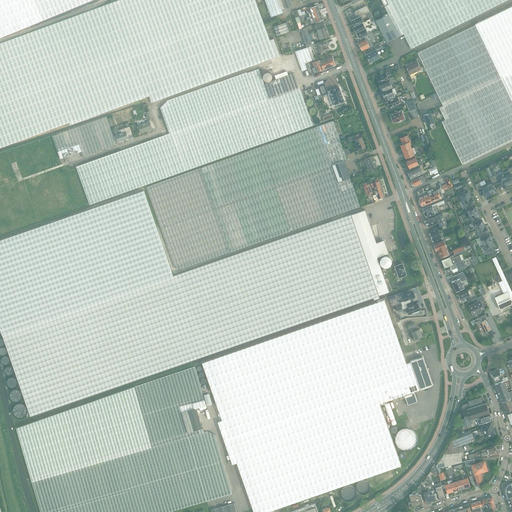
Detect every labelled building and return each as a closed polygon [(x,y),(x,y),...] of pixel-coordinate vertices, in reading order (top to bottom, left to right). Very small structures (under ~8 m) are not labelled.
[(0,0),(0,38),(92,0),(0,0)] [(118,0),(119,0),(0,43),(0,147),(69,122),(70,124),(140,99),(144,97),(147,96),(149,96),(151,102),(280,56),(274,38),(270,40),(263,23),(254,0),(118,0)] [(264,0),(271,17),(282,13),(277,0),(264,0)] [(281,0),(285,9),(292,6),(290,0),(281,0)] [(384,7),(387,14),(388,13),(400,36),(403,34),(411,49),(433,37),(475,16),(506,0),(385,0),(388,4),(384,7)] [(380,6),(379,5),(379,4),(379,3),(378,2),(377,2),(376,1),(375,1),(373,1),(372,2),(371,2),(371,3),(370,4),(370,5),(370,6),(370,7),(370,8),(371,9),(373,10),(373,11),(375,11),(376,11),(377,10),(378,10),(379,8),(379,7),(380,6)] [(310,14),(312,13),(319,10),(318,5),(308,9),(310,14)] [(475,25),(418,53),(437,92),(443,106),(511,73),(511,6),(475,24),(475,25)] [(352,20),(351,21),(352,24),(353,24),(354,26),(362,22),(363,22),(360,16),(363,15),(361,9),(355,11),(354,13),(357,18),(352,20)] [(307,20),(309,19),(321,15),(319,10),(312,13),(312,16),(306,18),(307,20)] [(382,17),(375,21),(385,40),(387,43),(398,37),(400,36),(388,13),(387,14),(382,16),(382,17)] [(323,20),(321,15),(309,19),(311,24),(323,20)] [(315,24),(317,30),(325,27),(323,21),(315,24)] [(277,35),(288,32),(285,22),(274,26),(277,35)] [(354,27),(353,28),(354,31),(355,30),(357,33),(365,29),(362,22),(354,26),(353,26),(354,27)] [(325,28),(325,27),(317,30),(318,35),(319,39),(328,36),(326,28),(325,28)] [(365,29),(357,33),(358,35),(356,36),(358,39),(359,38),(359,39),(364,37),(368,34),(365,29)] [(365,40),(358,43),(362,51),(370,47),(373,45),(371,41),(375,39),(372,32),(368,34),(364,37),(365,40)] [(307,47),(310,46),(312,45),(308,33),(302,35),(307,47)] [(372,51),(366,55),(369,62),(370,62),(371,63),(373,61),(379,57),(376,50),(381,47),(382,49),(388,46),(385,40),(370,47),(372,51)] [(329,50),(329,49),(328,46),(327,46),(326,44),(322,45),(321,44),(317,45),(318,47),(314,48),(315,52),(319,50),(320,53),(329,50)] [(310,46),(307,47),(295,51),(301,71),(307,69),(310,75),(312,75),(308,63),(305,64),(305,63),(315,60),(310,46)] [(320,60),(319,60),(321,66),(325,64),(333,61),(332,57),(329,58),(329,57),(324,58),(324,60),(321,61),(320,60)] [(323,70),(321,66),(319,60),(313,63),(314,67),(313,68),(314,71),(316,70),(317,72),(323,70)] [(335,65),(333,61),(325,64),(321,66),(323,70),(335,65)] [(409,75),(421,69),(417,61),(412,63),(412,64),(406,67),(409,75)] [(167,134),(76,167),(89,205),(144,185),(145,185),(313,125),(301,92),(296,81),(293,73),(288,75),(276,79),(264,84),(259,68),(246,73),(246,72),(167,101),(159,108),(169,134),(167,134)] [(388,79),(389,81),(391,80),(394,79),(393,77),(388,79),(387,76),(391,74),(390,71),(391,71),(390,68),(386,70),(387,73),(385,73),(384,73),(383,74),(382,75),(377,77),(378,79),(378,81),(379,83),(379,82),(380,83),(388,79)] [(287,71),(274,75),(276,79),(288,75),(287,71)] [(266,81),(268,81),(270,80),(272,79),(272,77),(272,74),(270,73),(269,72),(266,72),(265,73),(263,74),(263,76),(263,78),(264,80),(266,81)] [(511,73),(443,106),(440,108),(445,120),(442,121),(462,164),(511,139),(511,73)] [(391,88),(392,89),(394,88),(399,86),(398,84),(394,86),(393,83),(392,84),(391,80),(389,81),(380,85),(379,86),(381,89),(381,88),(383,92),(391,88)] [(319,88),(316,90),(318,95),(321,94),(322,96),(323,96),(328,94),(333,106),(344,102),(339,88),(328,92),(325,83),(322,84),(318,85),(318,87),(319,88)] [(396,94),(394,88),(392,89),(383,93),(383,94),(382,94),(383,97),(384,97),(386,100),(401,94),(400,92),(396,94)] [(401,105),(406,103),(407,103),(406,101),(404,102),(401,99),(399,100),(398,97),(386,101),(387,103),(387,106),(390,107),(391,108),(394,107),(393,106),(400,103),(401,105)] [(306,105),(308,107),(310,107),(312,106),(314,105),(314,103),(314,101),(313,99),(311,98),(309,98),(307,98),(306,100),(305,102),(305,104),(306,105)] [(406,103),(409,111),(416,109),(413,100),(407,103),(406,103)] [(309,115),(311,116),(313,117),(315,116),(316,115),(317,113),(317,111),(317,109),(315,108),(313,107),(311,108),(309,109),(308,111),(308,113),(309,115)] [(403,114),(404,113),(403,109),(397,112),(396,111),(394,111),(393,113),(390,114),(391,119),(393,118),(395,122),(397,122),(398,123),(401,122),(401,120),(405,119),(403,114)] [(434,114),(433,109),(428,111),(429,113),(424,115),(427,125),(434,122),(431,115),(434,114)] [(52,136),(58,151),(78,144),(81,151),(83,157),(116,145),(115,141),(113,136),(106,117),(52,136)] [(149,131),(152,129),(149,121),(138,125),(141,133),(148,130),(149,131)] [(360,207),(350,178),(338,182),(332,165),(344,160),(347,159),(333,121),(297,134),(255,149),(203,167),(146,187),(161,229),(175,268),(181,269),(226,253),(282,234),(360,207)] [(116,135),(113,136),(115,141),(118,140),(118,141),(128,138),(127,136),(132,134),(129,126),(115,132),(116,135)] [(359,149),(365,147),(361,137),(359,138),(358,134),(354,135),(355,139),(355,140),(358,149),(359,148),(359,149)] [(408,135),(400,138),(403,144),(400,145),(403,152),(411,148),(410,144),(409,142),(411,141),(408,135)] [(66,157),(81,151),(78,144),(58,151),(61,159),(66,157)] [(411,148),(403,152),(406,158),(414,155),(416,154),(414,147),(411,148)] [(362,165),(366,163),(370,173),(375,171),(373,168),(376,167),(372,156),(364,160),(360,161),(362,165)] [(419,166),(423,165),(420,159),(417,161),(415,157),(406,161),(406,162),(405,163),(406,166),(408,166),(408,167),(410,166),(410,168),(415,166),(415,167),(418,166),(418,165),(419,166)] [(433,167),(428,169),(429,172),(433,171),(437,169),(437,168),(433,159),(430,161),(433,167)] [(350,178),(344,160),(332,165),(338,182),(350,178)] [(411,179),(422,173),(419,167),(408,172),(407,173),(408,176),(410,176),(411,179)] [(509,171),(503,173),(509,185),(511,183),(511,176),(511,175),(511,174),(511,168),(511,167),(508,169),(509,171)] [(502,171),(493,176),(496,182),(500,181),(503,188),(509,185),(503,173),(502,171)] [(417,186),(423,183),(425,182),(422,176),(411,181),(411,182),(411,183),(411,184),(413,185),(413,186),(417,184),(417,186)] [(491,182),(486,185),(491,194),(496,191),(493,184),(496,182),(493,176),(489,178),(491,182)] [(444,179),(448,188),(453,185),(449,177),(444,179)] [(479,183),(475,185),(478,191),(482,189),(485,197),(491,194),(486,185),(484,180),(479,183)] [(377,182),(372,183),(375,190),(374,190),(375,195),(373,195),(374,200),(381,197),(383,197),(380,187),(381,187),(379,181),(377,182)] [(51,221),(0,238),(0,324),(3,333),(68,310),(110,295),(166,275),(175,272),(145,187),(112,199),(51,221)] [(420,197),(418,198),(422,207),(424,206),(441,199),(443,197),(440,189),(437,190),(433,192),(431,189),(426,191),(428,194),(420,197)] [(459,195),(461,201),(471,196),(468,191),(466,192),(465,190),(459,193),(460,194),(459,195)] [(461,201),(466,210),(470,208),(468,204),(472,202),(473,202),(471,196),(461,201)] [(432,205),(422,209),(424,212),(423,212),(424,214),(426,218),(435,214),(434,210),(438,209),(437,206),(444,203),(443,200),(444,200),(431,205),(432,205)] [(466,210),(468,215),(478,211),(475,205),(474,206),(472,202),(468,204),(470,208),(466,210)] [(365,210),(351,214),(379,295),(389,291),(377,257),(389,253),(386,245),(384,240),(376,242),(365,210)] [(468,215),(471,221),(479,217),(480,217),(478,211),(468,215)] [(425,220),(424,220),(427,226),(438,222),(440,226),(446,223),(442,213),(425,220)] [(167,278),(2,335),(30,415),(379,295),(351,214),(167,278)] [(471,221),(476,230),(485,225),(482,220),(481,220),(479,217),(471,221)] [(447,228),(445,224),(440,226),(437,227),(437,229),(434,230),(429,233),(429,234),(430,236),(430,235),(433,242),(443,238),(441,233),(440,234),(439,231),(447,228)] [(476,230),(480,239),(484,237),(483,233),(486,231),(487,232),(487,231),(485,225),(476,230)] [(480,239),(483,245),(492,240),(489,235),(488,235),(487,232),(486,231),(483,233),(484,237),(480,239)] [(495,246),(492,240),(483,245),(487,253),(493,250),(491,247),(495,246)] [(448,254),(444,243),(443,241),(434,245),(436,250),(437,250),(440,257),(448,254)] [(463,246),(452,250),(454,255),(459,253),(462,252),(470,248),(468,244),(463,246)] [(441,260),(440,260),(440,261),(443,267),(449,265),(455,262),(459,261),(463,260),(464,259),(462,254),(453,257),(453,256),(442,260),(441,260)] [(382,266),(384,267),(386,267),(388,266),(390,265),(391,263),(392,261),(391,258),(389,257),(387,255),(385,255),(383,256),(381,257),(380,259),(380,262),(380,264),(382,266)] [(508,292),(511,301),(511,292),(496,257),(492,259),(502,281),(498,282),(503,294),(508,292)] [(449,265),(443,267),(445,273),(446,272),(447,275),(452,272),(458,270),(466,267),(463,260),(459,261),(455,262),(449,265)] [(398,277),(405,275),(404,271),(403,268),(401,264),(394,266),(398,277)] [(454,280),(452,281),(456,292),(464,288),(461,281),(466,279),(462,272),(452,277),(454,280)] [(467,300),(471,298),(470,297),(474,296),(470,289),(458,294),(459,295),(458,295),(459,298),(460,298),(461,301),(466,299),(467,300)] [(404,300),(400,302),(402,306),(411,302),(410,299),(415,297),(414,294),(413,294),(412,291),(402,295),(404,300)] [(511,301),(508,292),(503,294),(494,298),(500,309),(511,303),(511,301)] [(485,300),(482,295),(476,298),(477,299),(478,301),(475,302),(475,303),(469,306),(473,314),(480,310),(480,311),(484,309),(481,302),(485,300)] [(413,392),(420,390),(410,362),(406,364),(383,298),(378,299),(379,302),(362,308),(274,338),(261,342),(233,352),(201,363),(210,388),(218,411),(221,421),(217,422),(224,443),(232,464),(237,462),(253,511),(268,511),(318,495),(322,494),(401,466),(379,404),(411,393),(413,392)] [(402,306),(397,308),(398,312),(402,310),(407,308),(409,314),(412,313),(413,313),(413,314),(419,311),(419,310),(420,310),(418,306),(417,304),(415,305),(413,301),(411,302),(402,306)] [(482,334),(491,330),(486,319),(487,319),(485,315),(481,317),(482,321),(477,323),(482,334)] [(414,339),(422,336),(419,329),(415,330),(414,327),(415,326),(413,323),(407,325),(409,329),(410,328),(412,332),(414,339)] [(4,365),(6,365),(8,364),(10,363),(10,360),(10,358),(8,357),(6,356),(4,356),(2,357),(1,358),(0,361),(1,363),(2,364),(4,365)] [(410,361),(410,362),(420,390),(432,385),(422,357),(410,361)] [(4,369),(4,371),(5,373),(6,375),(8,376),(10,376),(12,375),(13,373),(14,371),(13,369),(12,367),(10,366),(8,366),(6,367),(4,369)] [(195,366),(134,387),(152,447),(204,432),(203,428),(202,428),(187,433),(181,412),(196,408),(206,405),(195,366)] [(502,366),(491,371),(495,381),(502,379),(504,378),(502,374),(501,374),(500,373),(504,371),(502,366)] [(11,388),(13,388),(16,387),(17,386),(18,383),(18,381),(17,379),(15,377),(13,377),(11,377),(9,378),(7,379),(6,381),(6,384),(7,386),(9,388),(11,388)] [(495,383),(502,401),(511,397),(511,390),(508,392),(504,381),(507,380),(508,380),(507,377),(504,378),(502,379),(502,380),(495,383)] [(13,402),(16,402),(19,401),(21,400),(22,397),(22,395),(22,392),(20,390),(18,389),(15,389),(12,389),(10,391),(9,393),(9,396),(9,398),(11,401),(13,402)] [(412,393),(405,396),(408,405),(417,401),(414,392),(414,393),(413,392),(411,393),(412,393)] [(204,395),(207,405),(210,404),(212,404),(209,393),(204,395)] [(463,427),(467,425),(472,424),(472,422),(475,421),(474,419),(476,418),(479,424),(492,420),(491,419),(492,418),(492,416),(490,416),(486,402),(483,403),(481,396),(467,401),(468,403),(462,405),(461,407),(463,413),(465,419),(460,420),(462,427),(463,427)] [(511,403),(511,402),(511,398),(502,402),(506,412),(511,409),(511,403)] [(397,423),(390,402),(385,403),(392,425),(397,423)] [(13,413),(14,415),(16,417),(19,418),(21,418),(24,417),(26,415),(27,413),(28,410),(27,408),(26,405),(24,404),(21,403),(19,403),(16,404),(14,405),(13,408),(12,410),(13,413)] [(196,408),(181,412),(187,433),(202,428),(196,408)] [(481,426),(482,428),(484,434),(485,437),(490,435),(491,437),(495,436),(494,434),(495,433),(493,428),(492,429),(490,423),(481,426)] [(474,438),(484,434),(482,428),(466,434),(451,439),(448,445),(445,451),(442,456),(436,466),(436,468),(437,468),(437,469),(445,466),(451,465),(462,462),(460,452),(459,451),(458,447),(475,440),(474,438)] [(405,451),(408,451),(411,450),(413,448),(415,446),(417,443),(417,439),(417,436),(415,433),(413,431),(410,429),(407,429),(404,429),(401,430),(398,431),(396,434),(395,437),(395,440),(395,443),(397,446),(399,448),(401,450),(405,451)] [(481,453),(482,456),(488,454),(489,456),(493,454),(492,454),(496,452),(495,450),(495,449),(496,448),(495,446),(494,446),(494,445),(486,448),(487,451),(481,453)] [(475,464),(474,461),(474,459),(470,460),(465,461),(465,464),(468,463),(472,465),(478,484),(482,483),(479,472),(487,470),(486,468),(487,467),(485,463),(484,463),(484,461),(475,464)] [(461,477),(461,479),(464,488),(470,486),(467,477),(464,478),(464,476),(461,477)] [(455,479),(456,481),(458,489),(464,488),(461,479),(459,480),(458,478),(455,479)] [(447,493),(452,491),(450,483),(447,484),(446,481),(443,482),(444,484),(445,488),(447,493)] [(456,481),(450,483),(452,491),(458,489),(456,481)] [(434,485),(436,492),(438,499),(445,497),(443,489),(441,485),(441,483),(434,485)] [(420,504),(423,503),(420,494),(418,495),(418,494),(422,492),(420,485),(411,494),(411,495),(409,495),(411,501),(410,502),(408,503),(409,507),(412,506),(413,506),(414,506),(415,506),(416,505),(417,505),(418,505),(419,505),(420,504)] [(438,499),(436,492),(433,493),(431,494),(430,490),(428,491),(429,491),(423,493),(426,502),(435,500),(435,499),(438,498),(438,499)] [(486,505),(488,509),(490,508),(489,506),(494,505),(492,497),(481,500),(483,506),(486,505)] [(481,511),(481,510),(480,507),(482,506),(480,500),(470,504),(473,511),(475,511),(478,511),(477,511),(481,511)] [(236,511),(234,503),(211,510),(211,511),(236,511)]
